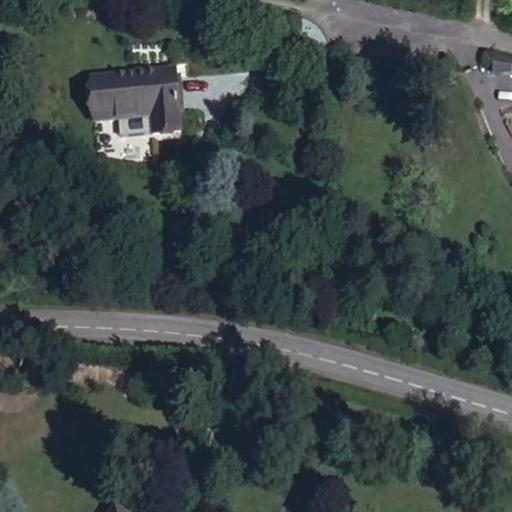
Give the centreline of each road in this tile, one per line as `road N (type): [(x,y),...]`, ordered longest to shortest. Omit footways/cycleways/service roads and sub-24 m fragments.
road 1 (tertiary): [(511,409),(189,331),(0,324)]
road 2 (residential): [(283,0),(511,47)]
